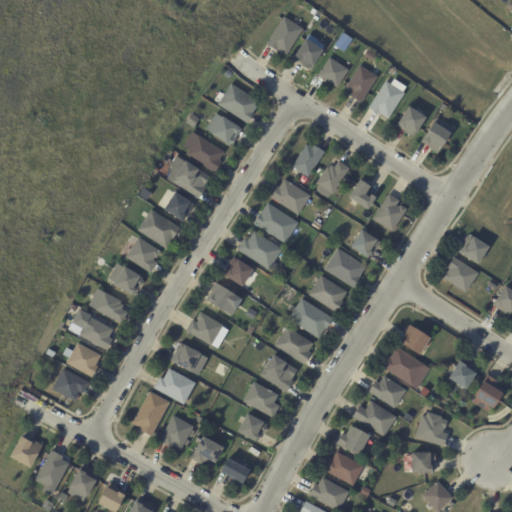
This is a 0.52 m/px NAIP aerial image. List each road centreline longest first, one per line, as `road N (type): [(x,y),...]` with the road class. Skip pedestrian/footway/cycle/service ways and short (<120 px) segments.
road 1 (residential): [(511,108),(447,199),(257,511)]
road 2 (residential): [(295,103),(90,433)]
road 3 (residential): [(447,199),(234,61)]
road 4 (residential): [(19,395),(225,511)]
road 5 (residential): [(394,283),(511,358)]
